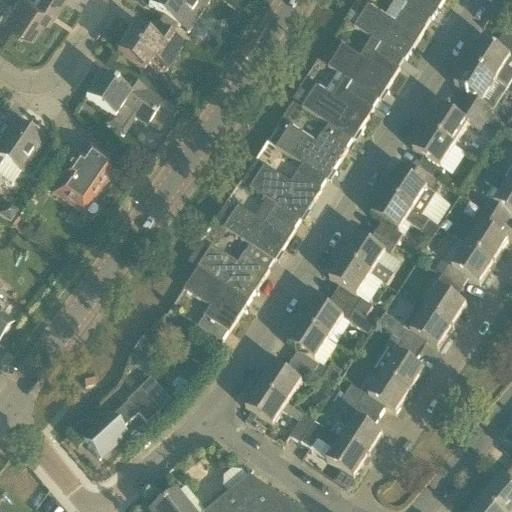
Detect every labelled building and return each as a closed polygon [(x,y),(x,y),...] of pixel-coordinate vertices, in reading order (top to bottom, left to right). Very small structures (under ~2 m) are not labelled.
[(62,0),(14,0),(3,18),(31,37),(43,19),(48,23),(62,0)] [(212,0),(153,0),(149,8),(179,28),(187,15),(197,22),(212,0)] [(230,0),(244,9),(249,0),(230,0)] [(399,0),(401,1),(400,3),(407,7),(432,23),(446,0),(399,0)] [(432,23),(407,7),(395,25),(369,8),(355,29),(373,40),(373,41),(381,46),(407,63),(432,23)] [(236,12),(223,18),(228,28),(240,22),(236,12)] [(185,46),(156,27),(149,39),(134,29),(117,54),(145,73),(153,60),(168,71),(185,46)] [(500,42),(511,49),(511,33),(508,31),(500,42)] [(497,85),(497,84),(504,74),(511,64),(511,49),(500,42),(494,52),(484,45),(469,67),(497,85)] [(407,63),(381,46),(369,63),(343,47),(329,69),(347,80),(346,81),(352,85),(381,103),(407,63)] [(508,92),(503,88),(497,84),(497,85),(469,67),(455,89),(465,97),(459,106),(488,125),(492,118),(494,114),(508,92)] [(120,91),(101,78),(86,101),(114,120),(120,111),(146,129),(160,109),(163,105),(127,80),(120,91)] [(174,82),(160,91),(173,109),(186,100),(174,82)] [(381,103),(352,85),(341,102),(317,87),(303,109),(330,126),(329,127),(354,143),(381,103)] [(488,125),(459,106),(452,116),(442,109),(427,132),(456,150),(469,129),(481,136),(488,125)] [(22,174),(43,143),(17,125),(1,148),(0,147),(0,178),(12,187),(21,174),(22,174)] [(318,145),(291,127),(287,134),(277,150),(304,167),(303,168),(328,184),(354,143),(329,127),(318,145)] [(279,128),(269,144),(277,150),(287,134),(279,128)] [(439,185),(446,174),(442,171),(456,150),(427,132),(413,154),(425,161),(418,171),(439,185)] [(116,167),(89,148),(82,159),(78,156),(62,179),(66,182),(56,197),(83,216),(116,167)] [(257,162),(243,185),(251,190),(265,167),(257,162)] [(268,202),(302,224),(328,184),(303,168),(292,185),(265,167),(251,190),(268,201),(268,202)] [(439,185),(418,171),(410,181),(400,174),(386,196),(422,219),(436,199),(432,196),(439,185)] [(511,217),(511,186),(509,185),(490,172),(483,183),(502,196),(495,206),(488,201),(481,211),(506,228),(511,218),(511,217)] [(422,234),(429,224),(422,219),(386,196),(371,218),(382,225),(375,235),(397,249),(404,239),(399,236),(407,224),(422,234)] [(302,224),(268,202),(257,220),(239,208),(225,230),(252,247),(251,248),(276,265),(302,224)] [(509,245),(499,238),(506,228),(481,211),(473,223),(481,228),(474,239),(460,230),(454,240),(467,249),(495,267),(509,245)] [(429,224),(422,234),(433,241),(440,231),(436,229),(429,224)] [(397,249),(375,235),(369,245),(358,239),(344,261),(371,278),(387,288),(393,278),(378,268),(385,257),(390,260),(397,249)] [(202,245),(189,266),(198,272),(212,251),(202,245)] [(240,265),(213,248),(212,251),(198,272),(250,305),(276,265),(251,248),(240,265)] [(480,289),(495,267),(467,249),(453,270),(450,267),(442,278),(463,292),(470,282),(480,289)] [(333,300),(366,321),(374,309),(358,299),(371,278),(344,261),(330,283),(340,289),(333,300)] [(224,345),(250,305),(198,272),(185,293),(211,310),(199,329),(224,345)] [(453,332),(467,309),(457,302),(463,292),(442,278),(435,289),(439,292),(425,313),(453,332)] [(366,321),(333,300),(327,310),(316,303),(302,325),(330,343),(343,322),(371,340),(378,329),(366,321)] [(424,314),(418,310),(405,330),(385,318),(379,328),(394,338),(393,338),(422,357),(428,347),(439,353),(453,332),(425,313),(424,314)] [(0,344),(13,327),(0,317),(0,344)] [(313,378),(320,366),(316,364),(330,343),(302,325),(288,347),(298,354),(292,364),(313,378)] [(411,396),(425,374),(415,367),(422,357),(393,338),(386,349),(397,356),(383,377),(411,396)] [(313,378),(292,364),(285,374),(275,368),(260,390),(288,408),(302,386),(305,389),(313,378)] [(397,418),(411,396),(383,377),(370,399),(366,396),(365,398),(352,389),(346,399),(380,421),(386,411),(397,418)] [(85,390),(95,387),(93,379),(83,381),(85,390)] [(301,446),(314,425),(288,408),(260,390),(246,412),(274,430),(284,415),(300,425),(290,439),(301,446)] [(147,426),(160,414),(152,405),(141,391),(126,404),(128,405),(111,421),(109,419),(83,444),(100,462),(126,438),(121,432),(138,417),(147,426)] [(373,432),(380,421),(346,399),(339,409),(338,410),(355,421),(348,432),(338,425),(331,436),(369,461),(384,438),(373,432)] [(369,461),(331,436),(314,425),(301,446),(312,453),(319,442),(335,453),(327,465),(355,483),(369,461)] [(296,511),(265,491),(248,480),(228,497),(209,511),(296,511)] [(511,511),(511,481),(508,486),(503,482),(502,481),(483,503),(493,511),(511,511)] [(186,511),(174,497),(155,511),(186,511)] [(493,511),(483,503),(475,511),(493,511)]
